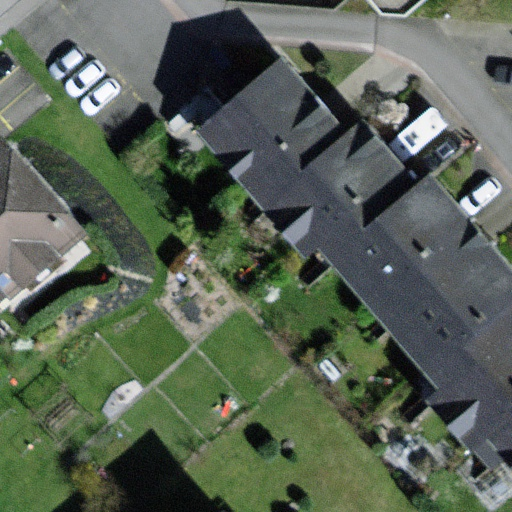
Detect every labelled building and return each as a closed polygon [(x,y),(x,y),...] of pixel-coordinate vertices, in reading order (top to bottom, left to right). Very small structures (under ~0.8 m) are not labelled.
[(206,131),(263,198),(343,132),(286,64),(206,131)] [(313,257),(325,247),(410,176),(360,117),(343,132),(263,198),(313,257)] [(0,306),(80,239),(0,143),(0,306)] [(485,236),(424,164),(410,176),(325,247),(386,319),(485,236)] [(511,307),(511,268),(485,236),(386,319),(432,374),(511,307)] [(511,418),(511,307),(432,374),(422,383),(477,448),(481,445),(511,418)] [(511,418),(481,445),(497,463),(508,453),(511,458),(511,418)]
